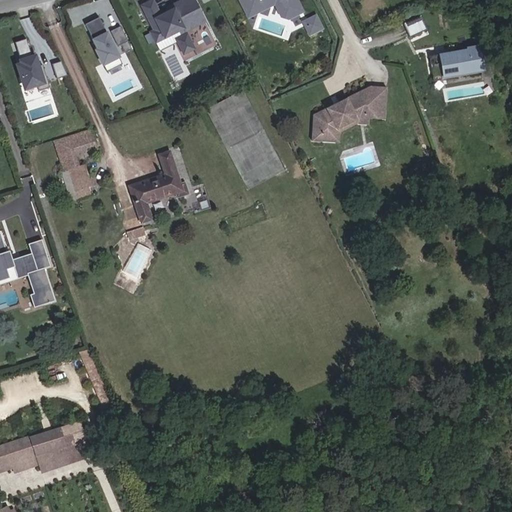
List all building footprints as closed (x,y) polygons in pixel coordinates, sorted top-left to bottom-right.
[(204,19),(193,0),(178,0),(174,2),(176,6),(167,11),(160,15),(151,0),(149,0),(141,5),(154,29),(150,31),(155,41),(165,36),(178,29),(181,35),(176,38),(183,52),(193,47),(184,29),(204,19)] [(241,0),(246,9),(261,2),(263,6),(274,0),(276,4),(284,0),(285,0),(288,5),(296,0),(241,0)] [(285,0),(284,0),(276,4),(281,13),(288,15),(302,8),(297,0),(296,0),(288,5),(285,0)] [(176,6),(174,2),(165,7),(167,11),(176,6)] [(261,2),(246,9),(248,13),(263,6),(261,2)] [(315,13),(307,17),(309,22),(305,24),(309,31),(321,25),(315,13)] [(424,28),(418,14),(401,22),(407,36),(424,28)] [(98,18),(84,25),(108,71),(121,64),(98,18)] [(119,26),(109,31),(117,47),(127,42),(119,26)] [(155,41),(159,48),(168,43),(165,36),(155,41)] [(25,39),(14,43),(21,64),(16,65),(24,89),(36,85),(38,92),(49,88),(42,66),(37,67),(32,54),(30,55),(25,39)] [(479,67),(476,45),(465,47),(465,50),(437,55),(437,52),(427,54),(429,66),(439,64),(440,74),(479,67)] [(60,62),(52,65),(56,79),(67,76),(60,62)] [(385,119),(386,87),(370,86),(348,98),(313,114),(311,141),(336,142),(337,130),(355,121),(355,115),(369,115),(369,119),(385,119)] [(355,115),(355,121),(337,130),(336,142),(339,143),(340,133),(356,124),(369,125),(369,119),(369,115),(355,115)] [(52,141),(62,171),(69,169),(77,166),(71,149),(94,142),(90,129),(52,141)] [(165,175),(130,187),(141,223),(152,220),(146,203),(176,193),(178,198),(188,194),(184,183),(180,184),(170,153),(159,156),(165,175)] [(85,164),(81,165),(89,187),(92,185),(85,164)] [(69,169),(77,191),(89,187),(81,165),(77,166),(69,169)] [(54,302),(44,268),(49,266),(42,241),(29,245),(31,254),(14,259),(11,249),(8,250),(4,233),(0,234),(0,277),(16,273),(18,278),(28,275),(38,307),(54,302)] [(0,277),(0,287),(19,283),(18,278),(16,273),(0,277)] [(79,424),(0,447),(0,465),(12,462),(14,467),(37,460),(39,466),(41,474),(84,461),(79,442),(84,441),(79,424)] [(115,446),(100,452),(107,472),(122,466),(115,446)] [(37,460),(14,467),(15,473),(39,466),(37,460)] [(12,462),(0,465),(0,471),(14,467),(12,462)]
